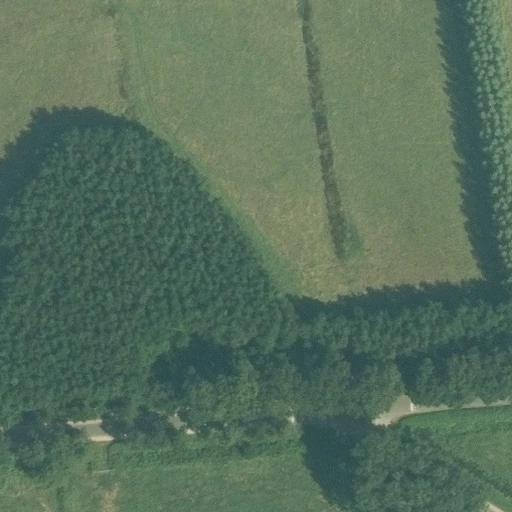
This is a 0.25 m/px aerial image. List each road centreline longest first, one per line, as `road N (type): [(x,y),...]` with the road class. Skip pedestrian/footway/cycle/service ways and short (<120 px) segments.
road 1 (unclassified): [(0,441),(358,415)]
road 2 (unclassified): [(482,511),(367,436),(358,415)]
road 3 (unclassified): [(358,415),(511,402)]
